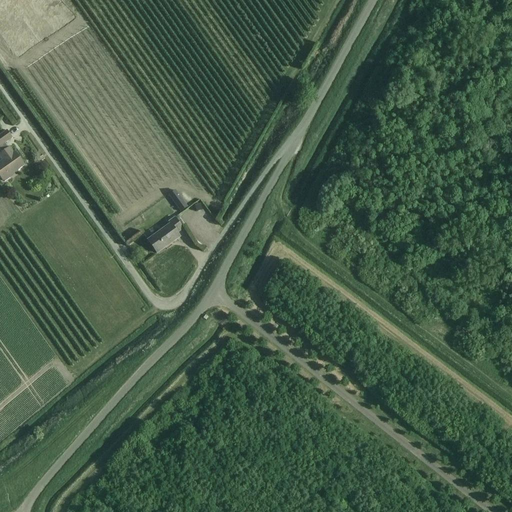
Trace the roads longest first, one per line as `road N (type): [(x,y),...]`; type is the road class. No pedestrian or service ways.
road 1 (unclassified): [(0,87),(161,305),(188,290),(290,147)]
road 2 (residential): [(484,511),(213,293)]
road 3 (unclassified): [(23,511),(213,293)]
road 4 (unclassified): [(290,147),(372,0)]
road 5 (unclassified): [(213,293),(290,147)]
